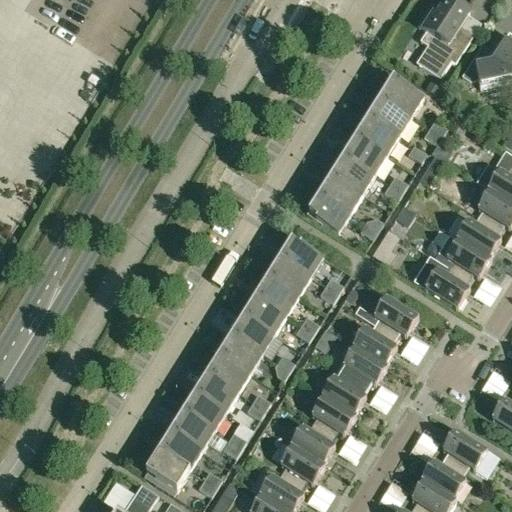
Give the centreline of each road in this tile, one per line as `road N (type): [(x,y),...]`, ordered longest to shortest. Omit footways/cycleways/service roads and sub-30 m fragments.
road 1 (residential): [(70,511),(395,0)]
road 2 (tertiary): [(0,402),(244,0)]
road 3 (tertiary): [(211,0),(0,356)]
road 4 (residential): [(356,511),(432,390),(477,357),(511,302)]
